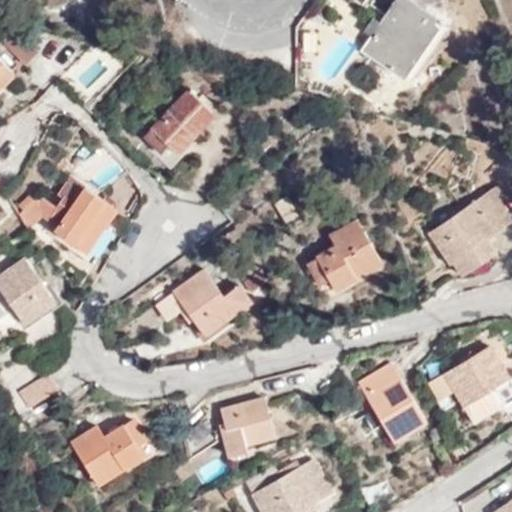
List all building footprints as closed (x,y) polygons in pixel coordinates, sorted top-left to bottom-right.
[(405,76),(441,22),(410,0),(396,0),(364,48),(405,76)] [(16,29),(2,41),(23,64),(37,51),(16,29)] [(0,87),(14,74),(0,58),(0,87)] [(177,153),(215,114),(191,89),(168,112),(171,116),(156,130),(153,128),(144,137),(162,155),(171,146),(177,153)] [(57,193),(62,197),(63,195),(74,203),(85,187),(86,185),(71,174),(57,193)] [(511,189),(505,180),(493,187),(505,205),(511,199),(511,189)] [(62,197),(56,206),(47,218),(58,226),(55,231),(87,253),(117,209),(85,187),(74,203),(63,195),(62,197)] [(505,205),(493,187),(428,234),(450,264),(453,262),(463,275),(496,251),(491,243),(487,246),(482,241),(487,237),(510,221),(511,215),(505,205)] [(32,190),(12,205),(17,211),(37,196),(32,190)] [(37,196),(17,211),(28,227),(43,216),(47,218),(56,206),(40,195),(37,196)] [(321,262),(320,259),(309,265),(320,287),(331,281),(337,292),(383,265),(360,221),(332,236),(337,246),(340,252),(321,262)] [(487,246),(491,243),(487,237),(482,241),(487,246)] [(319,257),(320,259),(321,262),(340,252),(337,246),(319,257)] [(0,289),(25,325),(57,304),(26,259),(0,277),(0,289)] [(204,269),(174,292),(186,308),(205,335),(251,301),(239,285),(224,296),(204,269)] [(267,282),(262,269),(244,282),(251,293),(267,282)] [(186,308),(174,292),(156,304),(168,321),(186,308)] [(511,401),(511,383),(489,346),(444,373),(474,424),(511,401)] [(429,421),(397,365),(362,385),(395,441),(429,421)] [(61,391),(51,373),(20,391),(29,407),(61,391)] [(445,378),(431,385),(444,409),(457,402),(445,378)] [(279,438),(268,399),(225,411),(231,432),(225,434),(232,457),(252,453),(251,445),(279,438)] [(101,425),(75,441),(101,484),(147,455),(141,446),(148,442),(134,419),(125,425),(128,430),(110,440),(101,425)] [(176,470),(182,480),(218,459),(210,446),(190,457),(176,470)] [(248,481),(254,493),(300,468),(294,457),(248,481)] [(300,468),(254,493),(252,493),(262,511),(297,511),(333,493),(315,460),(300,468)] [(374,511),(360,488),(330,510),(330,511),(374,511)] [(511,502),(494,511),(504,511),(511,507),(511,502)]
